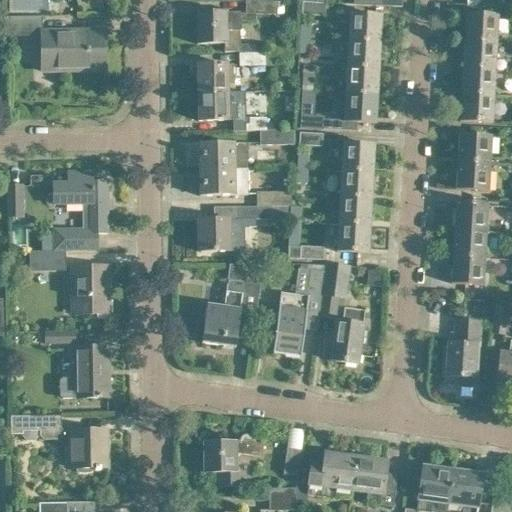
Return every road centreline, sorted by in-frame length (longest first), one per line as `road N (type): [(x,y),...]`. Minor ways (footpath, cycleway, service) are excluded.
road 1 (residential): [(400,419),(420,0)]
road 2 (residential): [(400,419),(148,396)]
road 3 (residential): [(148,396),(140,146)]
road 4 (residential): [(140,146),(136,0)]
road 5 (residential): [(0,149),(140,146)]
